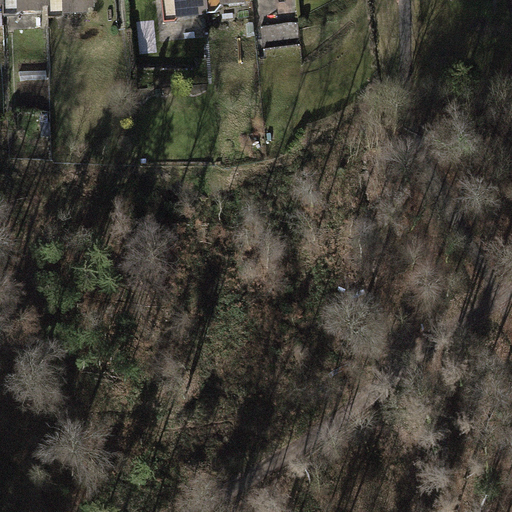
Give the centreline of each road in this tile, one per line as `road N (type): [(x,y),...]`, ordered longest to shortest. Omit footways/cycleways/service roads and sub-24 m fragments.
road 1 (track): [(198,511),(511,292)]
road 2 (track): [(423,136),(511,339)]
